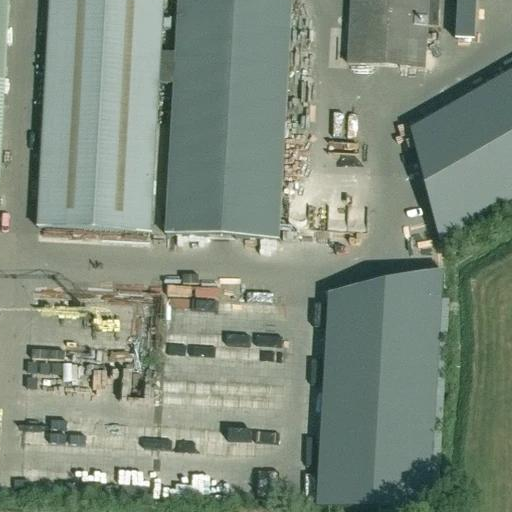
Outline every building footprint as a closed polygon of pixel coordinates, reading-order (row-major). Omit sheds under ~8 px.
[(161,56),(163,0),(51,0),(39,231),(151,237),(159,86),(175,87),(167,238),(279,243),(292,1),(265,0),(179,0),(177,57),(161,56)] [(351,0),(349,66),(425,71),(428,29),(439,29),(440,3),(429,2),(429,0),(351,0)] [(441,245),(511,204),(511,74),(411,133),(441,245)] [(358,234),(285,234),(285,248),(358,248),(358,234)] [(428,511),(442,272),(328,296),(316,508),(388,511),(428,511)]
